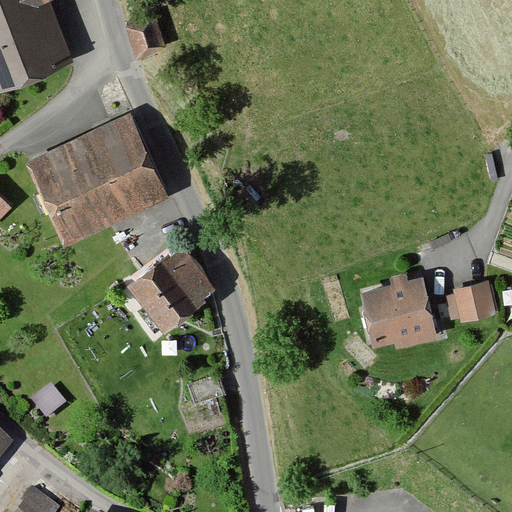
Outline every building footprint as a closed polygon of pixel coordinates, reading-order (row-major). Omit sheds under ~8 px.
[(0,0),(0,84),(73,57),(52,0),(51,0),(0,0)] [(154,17),(125,28),(137,61),(166,50),(154,17)] [(135,114),(30,157),(65,240),(170,197),(135,114)] [(0,220),(15,204),(0,189),(0,220)] [(182,243),(125,281),(158,331),(215,293),(182,243)] [(424,274),(363,288),(377,348),(438,334),(424,274)] [(487,280),(454,286),(461,320),(494,314),(487,280)] [(44,410),(58,400),(47,385),(33,395),(44,410)] [(0,460),(10,448),(0,439),(0,460)] [(58,511),(62,507),(35,487),(16,511),(58,511)]
